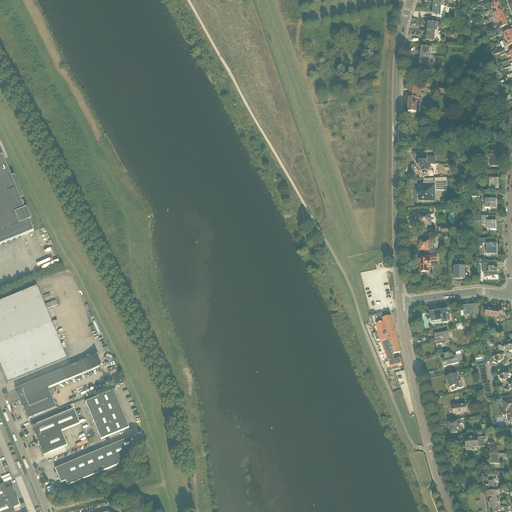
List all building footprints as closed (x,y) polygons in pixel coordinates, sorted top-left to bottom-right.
[(449,0),(434,0),(434,6),(442,7),(447,8),(447,6),(449,6),(449,0)] [(486,2),(480,4),(482,7),(486,6),(487,9),(488,9),(489,12),(490,12),(501,8),(498,1),(489,5),(488,5),(487,5),(486,2)] [(434,6),(433,17),(441,17),(442,7),(434,6)] [(503,14),(501,8),(490,12),(490,13),(490,14),(490,15),(491,16),(492,17),(492,18),(495,17),(503,14)] [(503,14),(495,17),(497,23),(506,20),(503,14)] [(498,26),(497,27),(498,30),(503,28),(508,26),(506,20),(497,23),(498,26)] [(428,23),(427,31),(435,32),(437,32),(438,28),(438,24),(428,23)] [(427,31),(426,41),(434,42),(435,32),(427,31)] [(505,37),(506,41),(507,40),(511,38),(511,31),(507,33),(502,35),(503,38),(505,37)] [(503,49),(504,49),(511,45),(511,38),(507,40),(506,41),(503,42),(500,43),(502,49),(503,49)] [(432,48),(422,47),(421,55),(431,56),(432,48)] [(503,49),(502,49),(491,53),(493,57),(500,54),(505,52),(504,49),(503,49)] [(421,55),(420,65),(430,66),(431,57),(433,57),(431,56),(421,55)] [(409,86),(408,113),(418,113),(419,103),(421,104),(422,104),(423,99),(421,99),(421,86),(409,86)] [(449,87),(437,87),(437,95),(449,95),(449,87)] [(492,167),(500,167),(500,152),(491,152),(491,150),(487,150),(487,156),(492,156),(492,167)] [(471,153),(462,153),(462,163),(471,163),(471,153)] [(0,245),(34,232),(4,160),(3,156),(0,157),(0,245)] [(432,165),(419,165),(419,170),(420,170),(420,172),(423,172),(423,174),(427,174),(427,172),(428,172),(434,172),(434,168),(432,168),(432,165)] [(485,171),(485,179),(489,179),(489,189),(499,189),(499,179),(495,179),(492,179),(492,177),(492,171),(485,171)] [(419,192),(417,192),(417,196),(419,196),(420,201),(425,201),(425,203),(430,203),(430,201),(435,201),(434,187),(447,186),(447,182),(447,178),(435,179),(435,182),(433,182),(425,182),(424,182),(423,182),(423,186),(419,186),(419,192)] [(496,208),(496,200),(485,200),(485,209),(489,209),(489,210),(490,210),(490,208),(496,208)] [(420,216),(419,216),(419,221),(419,222),(418,222),(418,224),(419,226),(420,225),(420,227),(423,226),(423,227),(425,228),(426,228),(427,226),(431,226),(430,215),(424,215),(422,214),(420,215),(420,216)] [(496,231),(496,222),(488,222),(488,216),(482,216),(482,225),(487,225),(487,231),(496,231)] [(420,244),(419,244),(419,248),(420,248),(420,251),(429,251),(429,254),(435,254),(435,252),(435,250),(434,250),(429,250),(429,244),(434,244),(435,244),(435,238),(429,238),(429,241),(420,241),(420,244)] [(497,244),(494,244),(487,244),(486,247),(486,255),(497,255),(497,244)] [(427,261),(419,261),(420,264),(421,265),(422,276),(426,275),(426,274),(430,274),(430,266),(431,266),(430,262),(437,262),(437,257),(426,257),(427,261)] [(482,265),(482,273),(487,273),(487,278),(492,278),(492,277),(495,277),(498,277),(498,269),(494,269),(494,267),(489,267),(489,264),(483,264),(482,264),(482,265)] [(465,279),(467,279),(467,273),(465,273),(465,267),(454,267),(454,279),(454,278),(461,278),(461,279),(465,279)] [(0,332),(47,313),(37,287),(0,302),(0,332)] [(464,311),(461,312),(461,316),(462,316),(470,315),(471,320),(478,319),(476,305),(471,306),(463,307),(464,311)] [(498,311),(495,310),(486,309),(486,312),(485,316),(497,317),(499,322),(504,321),(502,316),(504,316),(502,312),(503,312),(502,310),(501,310),(501,309),(498,311)] [(438,312),(430,314),(431,319),(431,320),(432,320),(432,321),(432,322),(433,322),(434,322),(434,323),(435,323),(436,322),(442,321),(443,323),(443,324),(447,323),(447,322),(448,322),(449,322),(449,321),(450,321),(450,320),(450,319),(449,313),(448,314),(447,310),(438,312)] [(0,355),(56,333),(47,313),(0,332),(0,355)] [(378,333),(375,334),(376,340),(380,339),(396,335),(394,329),(391,317),(383,319),(382,314),(375,316),(377,325),(376,325),(378,333)] [(0,355),(0,363),(8,383),(31,374),(67,359),(56,333),(0,355)] [(436,345),(446,343),(450,342),(448,333),(434,335),(435,339),(434,340),(435,345),(436,345)] [(393,355),(400,353),(396,335),(380,339),(381,342),(390,368),(392,367),(393,371),(399,369),(398,366),(401,365),(400,358),(394,360),(393,355)] [(511,353),(511,351),(511,343),(508,341),(504,348),(499,345),(498,348),(501,350),(503,351),(505,349),(511,353)] [(494,349),(498,351),(493,358),(495,359),(494,360),(493,362),(497,365),(499,362),(500,363),(505,356),(500,353),(501,350),(498,348),(496,347),(494,349)] [(443,360),(442,360),(444,367),(453,365),(458,363),(455,353),(463,351),(462,348),(451,351),(452,354),(449,355),(449,354),(444,355),(445,357),(443,358),(443,360)] [(34,381),(15,389),(20,400),(48,388),(48,389),(76,377),(102,366),(97,355),(34,381)] [(499,370),(496,374),(499,376),(498,377),(499,378),(503,380),(502,383),(503,384),(502,386),(505,388),(508,382),(506,381),(510,374),(502,370),(502,371),(499,370)] [(448,381),(452,392),(457,390),(463,388),(461,382),(458,383),(457,379),(458,378),(457,375),(455,375),(447,378),(446,379),(446,380),(447,381),(448,381)] [(28,419),(56,407),(48,389),(48,388),(20,400),(28,419)] [(129,428),(114,391),(85,402),(101,440),(129,428)] [(508,423),(511,422),(511,399),(503,401),(504,413),(507,412),(508,423)] [(453,408),(452,408),(453,413),(454,413),(454,414),(465,413),(467,412),(466,405),(464,405),(453,407),(453,408)] [(74,409),(32,427),(35,436),(36,436),(38,441),(61,431),(61,432),(80,424),(74,409)] [(462,424),(462,421),(461,419),(455,420),(455,422),(449,423),(449,426),(449,429),(450,429),(450,430),(451,430),(451,434),(457,433),(456,429),(458,429),(458,425),(462,424)] [(67,446),(61,432),(61,431),(38,441),(40,447),(44,456),(67,446)] [(466,442),(465,442),(466,446),(467,450),(472,450),(472,448),(485,447),(484,441),(484,437),(465,439),(466,442)] [(68,486),(128,462),(126,456),(131,454),(129,450),(133,448),(129,438),(55,469),(61,483),(66,481),(68,486)] [(490,454),(490,464),(507,464),(507,454),(490,454)] [(477,478),(476,479),(476,480),(477,481),(479,481),(479,487),(488,487),(489,488),(495,488),(494,481),(488,482),(488,477),(478,478),(477,478)] [(6,490),(4,484),(0,485),(0,511),(14,511),(13,508),(19,506),(12,487),(6,490)]
